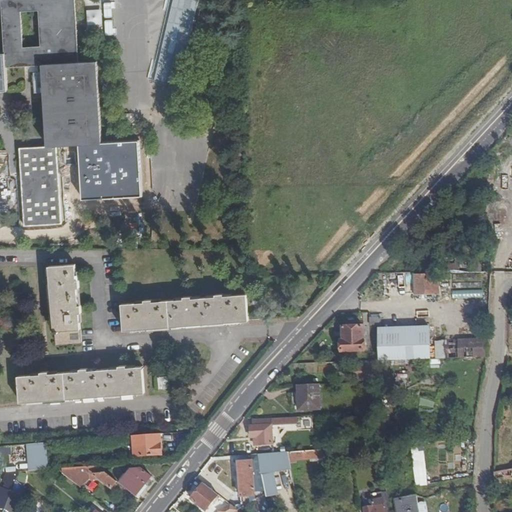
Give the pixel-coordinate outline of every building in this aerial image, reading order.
[(2,0),(5,54),(0,54),(0,91),(8,91),(7,67),(25,66),(43,65),(48,147),(20,149),(24,226),(62,224),(57,147),(80,146),(83,200),(142,197),(140,142),(102,144),(98,62),(79,62),(75,0),(2,0)] [(182,86),(198,0),(166,0),(151,80),(182,86)] [(88,25),(103,25),(103,8),(88,9),(88,25)] [(441,257),(441,274),(491,273),(491,256),(441,257)] [(56,345),(82,343),(80,314),(82,314),(81,306),(79,306),(78,289),(80,289),(79,280),(77,280),(76,265),(50,267),(56,345)] [(438,274),(414,274),(415,297),(438,296),(438,274)] [(192,300),(192,297),(184,298),(184,300),(153,303),(153,301),(145,301),(145,303),(123,305),(125,332),(249,321),(247,296),(224,297),(224,295),(216,295),(216,298),(192,300)] [(428,324),(428,312),(416,312),(416,324),(428,324)] [(364,327),(342,328),(343,344),(340,344),(341,353),(364,352),(364,327)] [(404,361),(430,360),(430,329),(379,330),(379,363),(381,363),(404,361)] [(441,346),(441,360),(488,358),(489,340),(446,342),(446,346),(441,346)] [(379,378),(379,363),(355,363),(355,377),(364,377),(364,381),(372,381),(371,378),(379,378)] [(127,367),(120,367),(120,369),(89,372),(88,369),(81,370),(81,372),(49,375),(49,372),(41,373),(42,375),(19,377),(20,403),(145,393),(143,368),(127,369),(127,367)] [(397,375),(398,383),(409,382),(407,373),(397,375)] [(169,378),(159,379),(160,389),(170,389),(169,378)] [(320,386),(298,387),(299,412),(320,410),(320,386)] [(303,429),(313,428),(313,418),(302,418),(303,429)] [(273,445),(271,419),(253,420),(254,427),(250,428),(251,439),(254,438),(255,447),(273,445)] [(162,456),(161,436),(134,438),(135,458),(162,456)] [(47,444),(32,446),(34,472),(49,471),(47,444)] [(413,450),(415,467),(427,465),(425,448),(413,450)] [(331,458),(331,450),(317,451),(289,453),(290,459),(291,464),(297,464),(297,460),(331,458)] [(289,453),(259,455),(260,469),(271,468),(270,461),(276,460),(277,466),(287,465),(287,459),(290,459),(289,453)] [(255,489),(264,488),(261,476),(254,476),(253,462),(238,463),(241,498),(255,497),(255,489)] [(112,490),(118,482),(99,467),(59,470),(76,484),(89,478),(88,476),(94,475),(112,490)] [(511,478),(511,469),(495,472),(495,481),(507,479),(507,480),(511,478)] [(132,470),(120,484),(136,497),(152,478),(142,470),(132,470)] [(0,509),(6,510),(17,481),(20,473),(8,473),(5,482),(8,483),(6,489),(0,486),(0,509)] [(25,489),(17,481),(6,510),(7,511),(15,511),(20,503),(22,496),(25,489)] [(220,496),(205,484),(192,500),(207,511),(220,496)] [(427,511),(425,495),(416,496),(418,511),(427,511)] [(265,496),(257,501),(260,506),(266,502),(265,496)] [(418,511),(416,496),(395,500),(396,511),(418,511)] [(391,511),(390,506),(385,507),(383,500),(370,502),(371,508),(364,509),(364,511),(391,511)]
